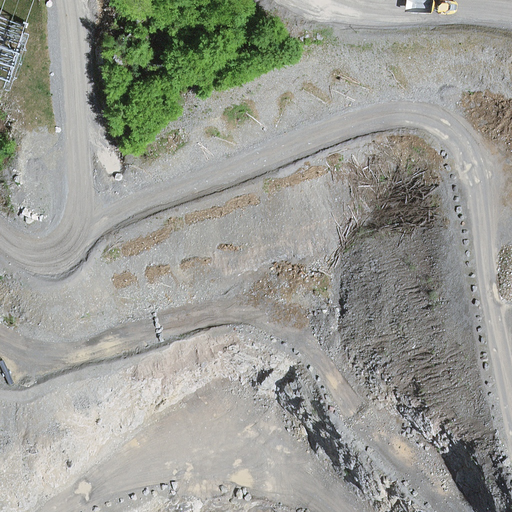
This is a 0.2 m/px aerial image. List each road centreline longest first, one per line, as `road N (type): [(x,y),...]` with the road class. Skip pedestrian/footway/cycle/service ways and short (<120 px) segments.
road 1 (track): [(0,233),(30,236),(55,223),(69,192),(79,112),(65,0)]
road 2 (track): [(343,5),(410,18),(511,15)]
